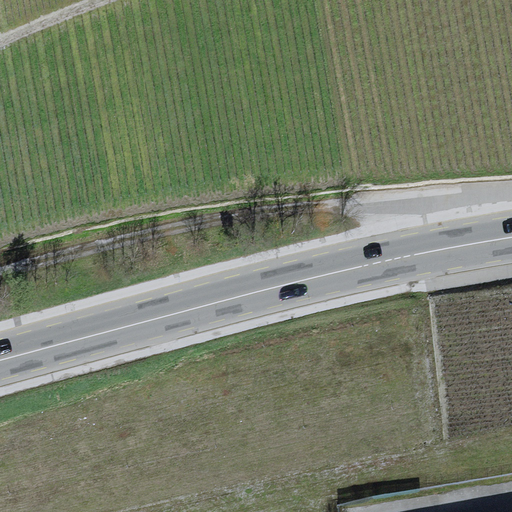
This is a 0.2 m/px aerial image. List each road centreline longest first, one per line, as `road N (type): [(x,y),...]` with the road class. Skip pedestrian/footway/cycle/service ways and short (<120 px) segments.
road 1 (primary): [(511,242),(327,273),(0,360)]
road 2 (track): [(0,273),(225,218),(511,187)]
